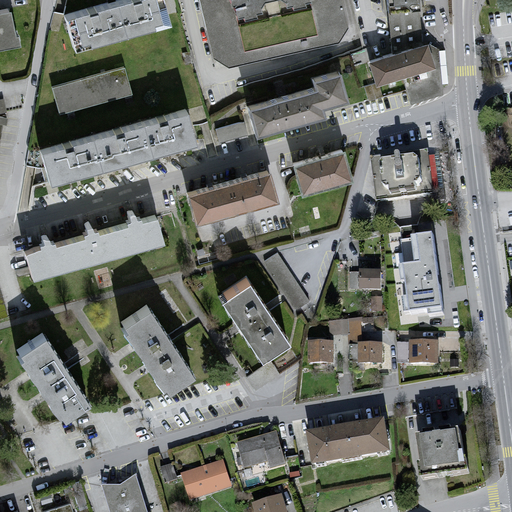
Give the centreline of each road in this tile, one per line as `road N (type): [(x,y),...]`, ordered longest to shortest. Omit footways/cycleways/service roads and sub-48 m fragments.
road 1 (residential): [(502,376),(255,415),(0,492)]
road 2 (residential): [(467,103),(358,126),(7,227)]
road 3 (tertiary): [(467,103),(502,376)]
road 4 (residential): [(7,227),(48,0)]
